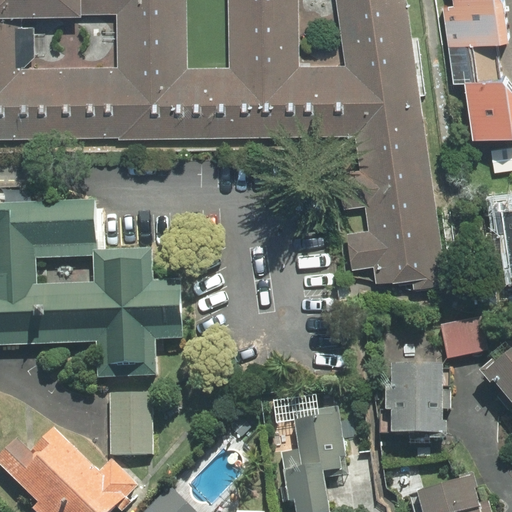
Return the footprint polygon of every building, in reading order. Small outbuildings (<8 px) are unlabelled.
[(0,0),(0,134),(350,137),(370,280),(453,280),(409,0),(0,0)] [(511,26),(509,0),(443,0),(459,147),(511,141),(511,26)] [(511,150),(489,152),(491,172),(511,170),(511,150)] [(511,187),(490,189),(497,279),(511,277),(511,187)] [(93,372),(154,371),(153,333),(177,333),(176,271),(146,272),(146,246),(89,246),(88,197),(0,198),(0,341),(93,341),(93,372)] [(484,324),(441,331),(446,361),(489,353),(484,324)] [(511,359),(484,383),(511,415),(511,359)] [(442,375),(387,370),(380,444),(436,449),(442,375)] [(156,394),(110,394),(109,454),(155,455),(156,394)] [(304,452),(273,455),(278,511),(329,511),(326,478),(342,476),(335,411),(300,414),(304,452)] [(39,417),(0,453),(0,469),(40,511),(124,511),(137,500),(109,470),(98,481),(39,417)] [(471,511),(464,485),(410,499),(413,511),(471,511)] [(145,511),(192,511),(169,488),(145,511)]
